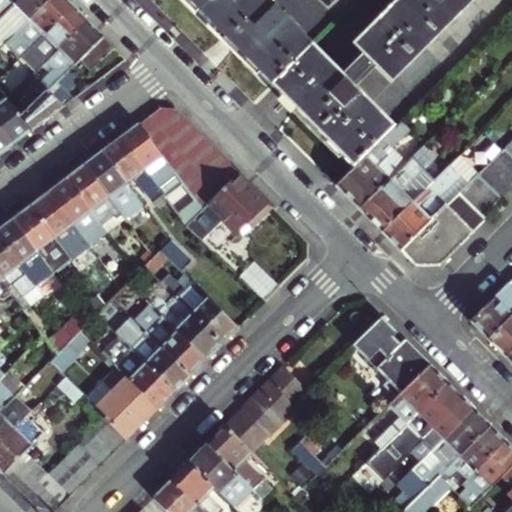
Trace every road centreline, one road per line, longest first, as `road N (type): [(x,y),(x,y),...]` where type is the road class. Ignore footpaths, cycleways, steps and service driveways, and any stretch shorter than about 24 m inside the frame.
road 1 (residential): [(96,511),(357,254)]
road 2 (residential): [(357,254),(172,66)]
road 3 (residential): [(172,66),(0,190)]
road 4 (residential): [(423,321),(511,232)]
road 5 (residential): [(511,410),(423,321)]
